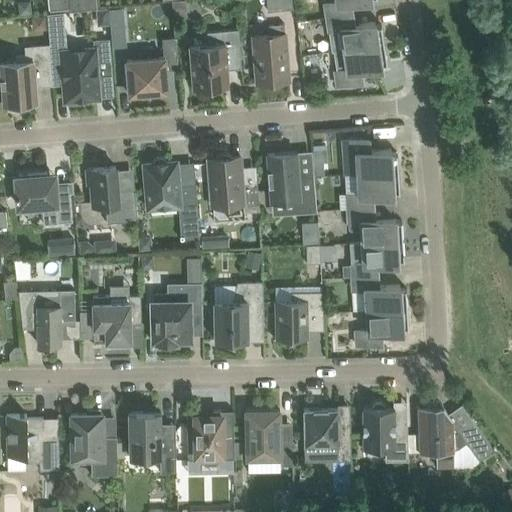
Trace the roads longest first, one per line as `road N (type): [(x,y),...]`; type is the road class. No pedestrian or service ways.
road 1 (residential): [(0,377),(442,369),(424,103)]
road 2 (residential): [(0,139),(424,103)]
